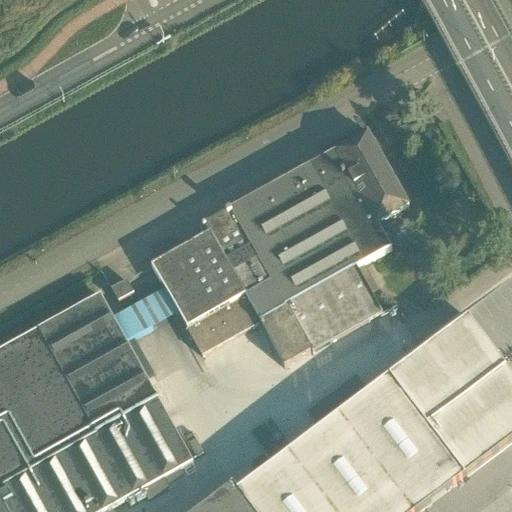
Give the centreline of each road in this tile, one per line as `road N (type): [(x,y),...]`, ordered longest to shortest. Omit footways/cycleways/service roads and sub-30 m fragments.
road 1 (unclassified): [(0,293),(433,55)]
road 2 (secondary): [(0,112),(164,21)]
road 3 (unclassified): [(433,55),(511,210)]
road 4 (primary): [(440,0),(511,136)]
